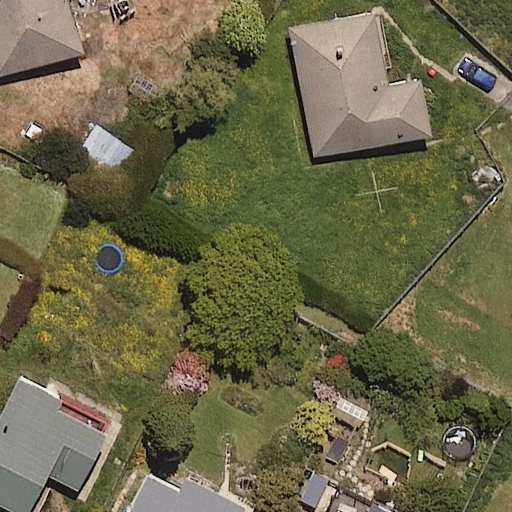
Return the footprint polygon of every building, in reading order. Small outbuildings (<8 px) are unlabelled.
[(0,0),(0,60),(80,37),(69,0),(0,0)] [(371,0),(348,0),(287,12),(312,142),(428,120),(417,61),(385,67),(371,0)] [(137,138),(96,112),(71,152),(112,178),(137,138)] [(109,407),(2,353),(0,357),(0,496),(21,507),(44,464),(73,478),(109,407)] [(228,511),(241,478),(180,455),(176,466),(144,454),(121,511),(228,511)] [(423,511),(430,497),(369,468),(354,499),(321,484),(307,511),(423,511)]
